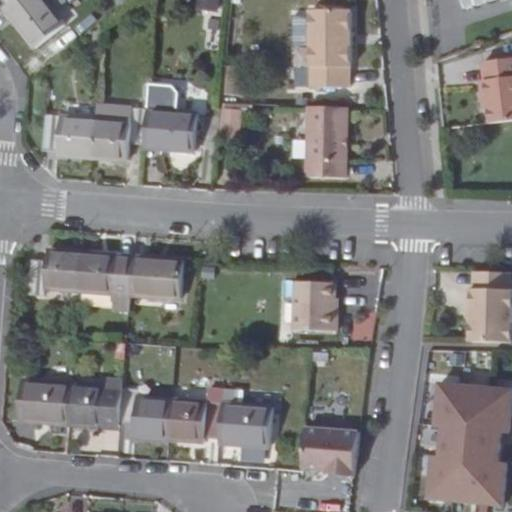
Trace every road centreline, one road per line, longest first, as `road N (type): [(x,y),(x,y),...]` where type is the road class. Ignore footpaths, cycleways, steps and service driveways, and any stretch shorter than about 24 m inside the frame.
road 1 (residential): [(414,224),(2,200)]
road 2 (residential): [(381,511),(414,224)]
road 3 (residential): [(225,492),(0,472)]
road 4 (residential): [(414,224),(394,0)]
